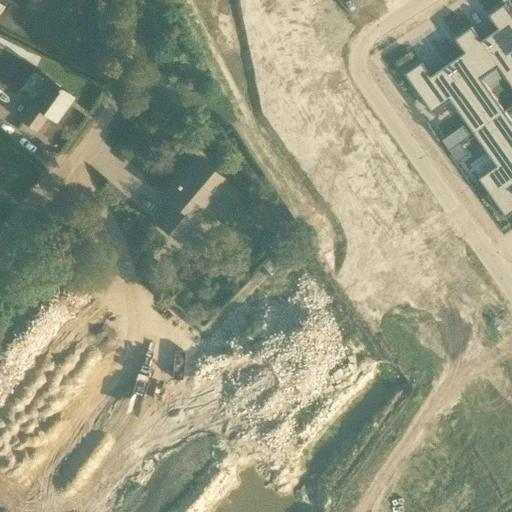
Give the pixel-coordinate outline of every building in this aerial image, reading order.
[(275,0),(271,5),(286,18),(288,15),(309,34),(322,19),(319,16),(327,8),(317,0),(275,0)] [(498,28),(482,39),(500,65),(498,66),(511,85),(511,12),(505,3),(489,14),(494,22),(498,28)] [(465,51),(448,63),(489,121),(505,110),(482,78),(498,66),(500,65),(482,39),(478,34),(472,26),(455,38),(461,46),(465,51)] [(277,44),(273,67),(284,82),(277,86),(305,126),(333,106),(315,82),(315,81),(318,80),(317,78),(318,78),(309,64),(305,67),(302,63),(303,62),(301,61),(303,52),(304,52),(305,48),(277,44)] [(422,61),(405,73),(416,89),(414,91),(420,99),(422,97),(433,112),(451,100),(474,132),(489,121),(448,63),(432,75),(428,69),(422,61)] [(19,119),(36,131),(48,114),(55,119),(72,95),(47,77),(30,101),(31,102),(19,119)] [(511,120),(505,110),(489,121),(511,153),(511,120)] [(511,153),(489,121),(474,132),(497,165),(479,177),(489,193),(487,194),(493,202),(495,201),(506,217),(511,212),(511,153)] [(449,135),(440,141),(447,151),(450,149),(456,144),(449,135)] [(456,144),(450,149),(457,159),(467,152),(460,142),(456,144)] [(224,179),(199,158),(178,183),(177,181),(165,195),(180,207),(174,215),(169,211),(159,224),(181,243),(198,221),(193,217),(224,179)] [(360,174),(339,188),(353,207),(358,204),(377,230),(405,211),(374,167),(361,176),(360,174)] [(281,212),(271,224),(283,234),(293,223),(281,212)] [(262,266),(270,274),(279,266),(271,258),(262,266)] [(420,280),(398,296),(408,309),(414,305),(425,322),(460,298),(458,294),(450,284),(447,280),(429,293),(420,280)] [(460,298),(425,322),(437,339),(431,343),(440,355),(462,340),(454,329),(473,316),(460,298)] [(20,380),(25,384),(0,415),(0,504),(9,511),(17,511),(143,353),(80,304),(20,380)] [(462,340),(440,355),(449,368),(455,364),(467,381),(501,356),(499,353),(491,342),(489,338),(470,352),(462,340)] [(501,356),(467,381),(478,398),(473,402),(481,414),(503,399),(495,388),(511,375),(511,371),(511,370),(504,360),(501,356)] [(0,400),(22,370),(8,360),(0,371),(0,400)] [(503,399),(481,414),(490,427),(496,423),(508,440),(511,436),(511,409),(511,410),(503,399)] [(68,468),(35,511),(71,511),(90,488),(74,476),(76,474),(68,468)] [(242,497),(233,511),(269,511),(270,511),(269,510),(270,507),(254,499),(253,502),(242,497)]
